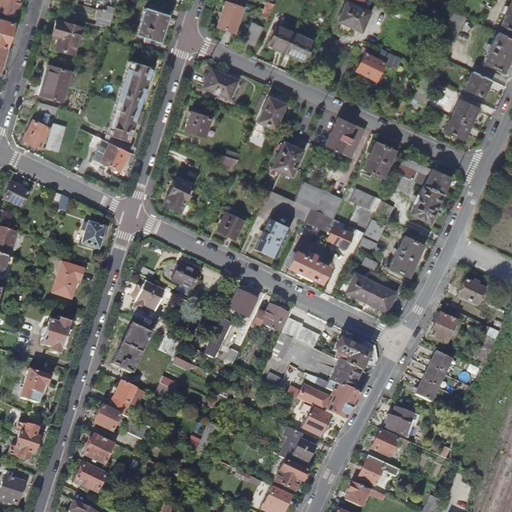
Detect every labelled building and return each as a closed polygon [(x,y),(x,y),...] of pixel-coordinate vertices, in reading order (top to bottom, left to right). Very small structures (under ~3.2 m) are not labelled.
[(18,0),(0,0),(0,15),(9,18),(13,9),(16,10),(18,0)] [(155,35),(164,7),(141,0),(132,28),(155,35)] [(346,0),(336,22),(359,32),(367,14),(357,8),(360,0),(346,0)] [(269,11),(273,4),(265,1),(262,8),(269,11)] [(507,14),(501,27),(511,32),(511,2),(510,8),(508,7),(505,13),(507,14)] [(234,29),(240,11),(223,6),(217,24),(234,29)] [(95,25),(109,29),(113,14),(100,10),(95,25)] [(453,13),(443,33),(432,53),(445,59),(465,18),(453,13)] [(53,48),(72,53),(80,26),(54,18),(50,35),(56,37),(53,48)] [(0,21),(0,65),(5,49),(12,25),(0,21)] [(254,44),(261,28),(251,23),(243,39),(254,44)] [(286,52),(294,34),(276,25),(267,44),(286,52)] [(511,52),(511,39),(497,33),(491,45),(490,45),(487,52),(488,52),(483,64),(502,73),(511,52)] [(294,34),(286,52),(303,60),(311,41),(294,34)] [(364,54),(356,70),(376,80),(385,64),(373,58),(375,53),(364,48),(362,53),(364,54)] [(116,103),(139,110),(145,90),(146,90),(148,81),(147,81),(151,69),(129,62),(127,69),(116,103)] [(40,95),(60,101),(69,71),(46,64),(41,79),(44,80),(40,95)] [(202,87),(229,99),(237,80),(211,68),(202,87)] [(491,79),(472,71),(464,89),(482,97),(491,79)] [(435,83),(420,76),(409,98),(419,103),(424,105),(435,83)] [(274,129),(285,104),(268,96),(257,121),(274,129)] [(419,103),(409,98),(406,104),(405,106),(416,111),(419,103)] [(405,106),(406,104),(398,100),(392,112),(400,116),(405,106)] [(466,124),(470,126),(478,109),(460,100),(452,117),(466,124)] [(57,108),(38,103),(36,110),(55,115),(57,108)] [(119,148),(125,152),(132,132),(133,132),(135,123),(134,123),(139,110),(116,103),(106,136),(117,140),(115,146),(119,148)] [(183,130),(203,137),(209,118),(189,112),(183,130)] [(466,124),(452,117),(445,132),(464,141),(470,126),(466,124)] [(363,129),(339,118),(326,147),(339,154),(342,147),(345,149),(342,155),(350,159),(363,129)] [(52,123),(45,147),(58,151),(65,127),(52,123)] [(38,151),(48,131),(40,127),(34,124),(23,144),(38,151)] [(115,146),(100,139),(90,158),(110,168),(110,167),(119,148),(115,146)] [(363,168),(382,178),(395,151),(375,142),(363,168)] [(283,144),(271,169),(289,178),(302,151),(288,144),(287,146),(283,144)] [(129,153),(125,152),(119,148),(110,167),(110,168),(113,169),(119,172),(120,173),(129,153)] [(232,171),(237,160),(230,158),(223,156),(221,155),(218,166),(232,171)] [(406,158),(398,173),(418,183),(425,186),(444,195),(451,179),(406,158)] [(119,172),(113,169),(111,175),(116,178),(119,172)] [(398,173),(391,185),(412,194),(418,183),(398,173)] [(191,186),(174,177),(161,205),(185,217),(188,217),(191,217),(193,215),(194,213),(194,211),(193,209),(192,207),(183,203),(191,186)] [(19,207),(26,195),(17,189),(18,186),(10,182),(2,198),(19,207)] [(303,182),(294,202),(311,210),(322,214),(328,217),(331,219),(333,220),(342,199),(303,182)] [(444,195),(425,186),(421,194),(419,193),(415,203),(416,203),(411,215),(431,223),(444,195)] [(374,213),(380,201),(381,200),(356,189),(350,202),(374,213)] [(305,223),(305,222),(311,210),(294,202),(271,192),(266,204),(305,223)] [(66,198),(56,194),(51,209),(62,212),(66,198)] [(380,201),(374,213),(374,214),(388,220),(394,208),(380,201)] [(227,208),(216,231),(234,240),(242,222),(235,218),(238,213),(227,208)] [(322,214),(311,210),(305,222),(323,230),(324,228),(329,231),(329,232),(334,234),(330,241),(330,242),(344,249),(351,234),(328,224),(326,223),(328,217),(322,214)] [(255,249),(274,259),(288,229),(269,219),(263,231),(261,230),(258,237),(260,238),(255,249)] [(371,220),(367,228),(381,234),(385,226),(371,220)] [(98,250),(104,229),(88,224),(82,245),(98,250)] [(16,232),(0,227),(0,255),(6,258),(9,258),(16,232)] [(367,228),(364,233),(363,235),(377,241),(381,234),(367,228)] [(326,238),(330,241),(334,234),(329,232),(326,238)] [(315,244),(299,236),(296,240),(313,248),(315,244)] [(361,238),(358,245),(372,252),(375,245),(361,238)] [(403,238),(389,268),(407,277),(422,247),(403,238)] [(285,267),(319,283),(327,267),(293,251),(285,267)] [(361,264),(374,270),(377,263),(365,257),(361,264)] [(59,263),(50,292),(68,298),(74,279),(78,280),(81,269),(59,263)] [(31,289),(37,267),(33,265),(26,287),(31,289)] [(172,280),(191,289),(198,274),(179,265),(172,280)] [(366,304),(376,284),(355,274),(346,294),(366,304)] [(474,305),(482,289),(474,286),(463,280),(456,296),(474,305)] [(137,303),(134,310),(152,319),(164,292),(143,282),(141,286),(138,285),(134,294),(137,295),(134,302),(137,303)] [(376,284),(366,304),(387,314),(396,294),(376,284)] [(230,310),(247,318),(256,301),(238,292),(230,310)] [(285,314),(267,306),(263,314),(257,311),(251,326),(258,329),(260,324),(277,332),(285,314)] [(458,314),(451,311),(447,318),(437,313),(427,334),(444,342),(458,314)] [(47,320),(44,330),(46,330),(44,335),(43,335),(40,345),(49,348),(48,352),(58,355),(60,348),(65,349),(71,330),(66,329),(68,322),(58,319),(57,323),(47,320)] [(221,319),(204,354),(213,359),(218,350),(221,351),(224,345),(221,344),(230,324),(221,319)] [(281,332),(313,348),(319,337),(301,328),(302,326),(287,319),(281,332)] [(155,332),(163,336),(167,327),(159,323),(155,332)] [(112,364),(132,374),(151,335),(131,325),(112,364)] [(280,333),(270,354),(282,359),(292,339),(280,333)] [(179,343),(165,337),(159,350),(172,357),(179,343)] [(337,361),(360,371),(369,353),(339,339),(333,351),(337,352),(333,359),(337,361)] [(224,364),(231,367),(238,353),(231,349),(224,364)] [(413,393),(428,401),(449,358),(434,351),(413,393)] [(176,357),(173,362),(190,371),(193,365),(176,357)] [(327,381),(350,392),(360,371),(337,361),(327,381)] [(464,375),(474,380),(478,370),(468,366),(464,375)] [(42,398),(49,377),(30,371),(23,392),(42,398)] [(152,398),(169,406),(172,398),(180,402),(183,396),(176,392),(179,385),(163,377),(152,398)] [(355,404),(359,397),(350,392),(327,381),(326,384),(318,380),(315,385),(333,394),(329,403),(328,403),(326,400),(301,387),(298,393),(288,389),(286,395),(310,407),(330,416),(345,423),(355,404)] [(145,394),(120,382),(107,409),(118,414),(122,416),(128,403),(138,408),(145,394)] [(223,390),(220,396),(226,398),(229,393),(223,390)] [(220,396),(217,403),(222,406),(226,398),(220,396)] [(136,422),(122,416),(118,414),(117,415),(99,407),(91,423),(109,432),(114,420),(124,425),(121,430),(142,441),(149,428),(136,422)] [(319,438),(330,416),(310,407),(300,428),(319,438)] [(409,422),(386,414),(383,423),(388,425),(387,428),(404,434),(409,422)] [(16,438),(34,443),(36,437),(33,436),(35,427),(17,421),(14,430),(17,431),(16,438)] [(217,430),(208,425),(196,452),(205,456),(217,430)] [(288,462),(291,457),(304,464),(312,448),(299,441),(302,436),(287,428),(282,437),(287,439),(277,457),(288,462)] [(409,443),(379,429),(370,448),(389,457),(396,442),(407,447),(409,443)] [(197,447),(200,437),(192,435),(189,445),(197,447)] [(101,466),(110,446),(92,437),(82,456),(101,466)] [(16,438),(15,440),(34,446),(34,443),(16,438)] [(34,446),(15,440),(13,447),(9,447),(7,455),(25,461),(28,452),(31,453),(34,446)] [(397,470),(366,456),(356,479),(372,487),(379,472),(393,478),(397,470)] [(272,482),(291,492),(297,481),(299,482),(304,473),(282,462),(272,482)] [(73,484),(96,495),(104,477),(82,466),(73,484)] [(260,482),(237,471),(235,476),(258,487),(260,482)] [(4,476),(0,487),(0,496),(17,502),(24,482),(4,476)] [(377,494),(366,489),(365,492),(347,484),(343,494),(345,495),(343,500),(358,507),(365,494),(375,499),(377,494)] [(255,508),(261,511),(267,511),(268,509),(273,511),(285,511),(293,498),(266,485),(255,508)] [(94,511),(72,501),(67,510),(70,511),(94,511)]
